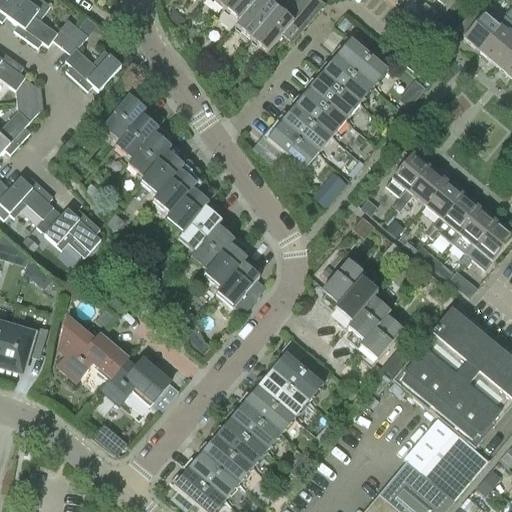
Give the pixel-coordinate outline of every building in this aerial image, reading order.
[(0,0),(0,25),(1,26),(5,20),(11,25),(28,0),(0,0)] [(33,0),(28,0),(11,25),(17,29),(12,35),(36,53),(41,47),(47,51),(51,45),(60,52),(76,32),(66,24),(55,38),(37,25),(49,11),(33,0)] [(206,0),(221,12),(230,0),(206,0)] [(230,0),(221,12),(235,24),(231,29),(232,30),(257,0),(230,0)] [(248,43),(274,12),(260,0),(257,0),(232,30),(248,43)] [(315,0),(300,0),(284,20),(291,26),(281,37),(291,46),(324,7),(315,0)] [(422,31),(436,15),(424,6),(411,22),(422,31)] [(274,12),(248,43),(264,57),(281,37),(291,26),(284,20),(274,12)] [(176,15),(170,23),(177,29),(184,22),(176,15)] [(462,41),(479,55),(501,30),(504,33),(511,25),(504,19),(497,27),(483,15),(462,41)] [(85,21),(76,32),(85,40),(86,40),(95,29),(85,21)] [(496,69),(511,50),(511,39),(504,33),(501,30),(479,55),(496,69)] [(76,32),(60,52),(69,59),(64,65),(69,70),(64,76),(86,96),(91,90),(97,96),(120,71),(103,55),(91,69),(75,54),(86,41),(76,32)] [(336,60),(373,91),(387,74),(350,43),(344,50),(339,47),(331,56),(336,60)] [(511,50),(496,69),(511,82),(511,50)] [(0,84),(14,95),(15,104),(40,103),(39,91),(35,91),(23,83),(24,82),(18,78),(22,72),(0,55),(0,84)] [(211,57),(210,61),(210,65),(211,66),(212,68),(212,69),(213,70),(214,71),(215,71),(216,72),(217,72),(217,73),(218,74),(220,74),(221,74),(225,70),(226,69),(226,68),(227,67),(227,66),(223,61),(222,61),(221,60),(218,58),(218,57),(217,57),(216,56),(215,55),(213,55),(212,56),(211,57)] [(317,73),(321,77),(359,107),(373,91),(336,60),(330,67),(325,64),(317,73)] [(308,93),(345,124),(359,107),(321,77),(315,84),(311,81),(303,90),(308,93)] [(408,106),(422,87),(415,81),(401,101),(408,106)] [(228,94),(227,95),(227,97),(228,99),(229,101),(230,102),(232,104),(233,104),(234,106),(236,107),(237,105),(240,102),(240,99),(239,95),(238,93),(237,93),(236,91),(235,91),(235,90),(233,89),(232,90),(228,94)] [(294,110),(331,141),(345,124),(308,93),(302,101),(297,97),(289,107),(294,110)] [(113,151),(143,115),(140,112),(146,105),(133,94),(101,132),(117,145),(113,150),(113,151)] [(40,103),(15,104),(16,115),(1,132),(0,130),(0,157),(3,154),(9,159),(29,137),(23,132),(28,127),(28,126),(38,115),(42,115),(40,103)] [(280,127),(317,158),(331,141),(294,110),(288,118),(283,114),(275,123),(280,127)] [(143,115),(113,151),(129,164),(125,168),(126,169),(156,133),(153,130),(159,123),(146,112),(143,115)] [(317,158),(280,127),(273,135),(269,131),(261,140),(303,175),(317,158)] [(139,188),(169,152),(166,149),(172,142),(158,131),(156,133),(126,169),(142,183),(138,187),(139,188)] [(152,206),(182,171),(179,168),(185,161),(171,149),(169,152),(139,188),(155,201),(151,206),(152,206)] [(407,195),(429,170),(412,156),(390,181),(383,189),(397,201),(404,193),(407,195)] [(164,224),(194,189),(191,186),(197,178),(185,168),(182,171),(152,206),(167,220),(164,224)] [(424,209),(445,184),(429,170),(407,195),(404,193),(397,201),(404,207),(411,199),(424,209)] [(0,185),(0,210),(13,222),(25,209),(41,224),(52,212),(47,207),(51,202),(29,182),(24,187),(19,182),(8,193),(0,185)] [(445,184),(424,209),(437,220),(441,223),(462,198),(445,184)] [(181,239),(207,208),(203,205),(210,198),(197,186),(194,189),(164,224),(180,238),(177,243),(181,239)] [(321,193),(313,202),(323,211),(331,202),(321,193)] [(450,247),(479,212),(462,198),(441,223),(437,220),(431,229),(438,235),(437,236),(450,247)] [(404,207),(397,201),(391,209),(398,215),(404,207)] [(366,203),(359,211),(369,219),(376,211),(366,203)] [(190,261),(220,227),(216,224),(223,216),(210,205),(207,208),(181,239),(177,243),(193,257),(190,261)] [(41,224),(35,231),(44,239),(43,239),(60,254),(67,247),(79,257),(89,256),(99,244),(94,239),(99,234),(77,214),(72,219),(66,214),(61,220),(52,212),(41,224)] [(479,212),(450,247),(463,257),(471,248),(474,251),(495,225),(479,212)] [(203,280),(233,245),(229,242),(235,234),(223,223),(220,227),(190,261),(206,275),(202,279),(203,280)] [(511,240),(511,239),(495,225),(474,251),(471,248),(463,257),(458,264),(465,270),(470,263),(484,274),(511,240)] [(431,242),(437,236),(438,235),(431,229),(424,236),(431,242)] [(0,239),(0,263),(24,271),(27,261),(0,239)] [(26,239),(17,250),(29,259),(37,248),(26,239)] [(233,245),(203,280),(218,293),(214,297),(215,298),(245,263),(242,260),(248,252),(236,241),(233,245)] [(420,249),(413,257),(429,270),(430,270),(436,263),(420,249)] [(245,263),(215,298),(232,312),(233,311),(256,284),(259,281),(254,277),(260,270),(248,260),(245,263)] [(332,316),(364,278),(347,263),(321,294),(325,297),(319,304),(332,316)] [(436,263),(430,270),(447,285),(453,277),(436,263)] [(30,276),(29,276),(29,277),(29,278),(30,279),(31,280),(33,279),(33,280),(30,280),(30,281),(32,283),(35,285),(36,286),(37,287),(39,288),(41,288),(42,287),(42,286),(44,282),(45,280),(45,277),(44,276),(43,275),(42,275),(42,274),(41,274),(41,273),(40,273),(39,273),(38,272),(37,271),(36,271),(35,270),(34,270),(34,269),(33,270),(32,269),(30,271),(30,272),(29,273),(29,274),(30,274),(30,276)] [(344,335),(376,296),(361,283),(364,278),(332,316),(333,316),(334,314),(337,317),(331,324),(344,335)] [(465,278),(455,291),(468,302),(478,289),(465,278)] [(58,290),(74,305),(81,296),(66,282),(58,290)] [(256,284),(233,311),(242,318),(264,291),(256,284)] [(357,354),(389,315),(373,302),(377,297),(376,296),(344,335),(345,335),(347,333),(349,335),(343,342),(357,354)] [(186,313),(178,324),(186,330),(194,320),(186,313)] [(474,453),(511,406),(511,364),(450,313),(391,384),(474,453)] [(389,315),(357,354),(359,352),(362,354),(356,361),(370,372),(402,334),(386,320),(390,316),(389,315)] [(62,325),(55,354),(64,361),(57,370),(75,386),(90,368),(109,384),(123,367),(125,365),(96,341),(95,342),(67,319),(62,325)] [(8,326),(0,352),(0,371),(21,378),(28,355),(40,359),(47,335),(33,331),(33,333),(8,326)] [(203,345),(195,355),(202,361),(211,351),(203,345)] [(402,365),(391,355),(378,372),(389,381),(402,365)] [(266,371),(307,407),(321,390),(284,359),(278,367),(273,363),(266,371)] [(109,384),(99,395),(104,398),(113,407),(118,410),(130,395),(149,411),(150,410),(160,398),(166,390),(168,388),(139,365),(132,374),(123,367),(109,384)] [(307,407),(266,371),(265,372),(270,376),(264,383),(259,379),(251,388),(293,423),(307,407)] [(293,423),(251,388),(251,389),(256,392),(250,399),(245,396),(238,404),(280,440),(293,423)] [(166,390),(160,398),(167,401),(172,395),(166,390)] [(280,440),(238,404),(238,405),(242,409),(236,416),(231,412),(224,421),(266,456),(280,440)] [(266,456),(224,421),(223,422),(228,425),(222,432),(218,428),(210,438),(252,473),(266,456)] [(252,473),(210,438),(209,438),(214,442),(208,449),(204,445),(196,455),(237,490),(252,473)] [(117,440),(106,453),(115,460),(125,447),(117,440)] [(511,466),(511,448),(498,465),(507,473),(511,466)] [(237,490),(196,455),(195,455),(200,459),(194,466),(190,462),(182,471),(224,506),(237,490)] [(218,511),(224,506),(182,471),(186,475),(180,482),(176,478),(168,488),(175,494),(191,508),(196,511),(218,511)] [(406,474),(382,504),(392,511),(451,511),(452,511),(406,474)] [(482,483),(491,491),(499,482),(490,474),(482,483)] [(491,491),(482,483),(474,493),(483,500),(491,491)] [(181,511),(187,511),(191,508),(175,494),(169,501),(181,511)] [(374,511),(382,503),(376,499),(365,511),(374,511)] [(382,503),(374,511),(392,511),(382,504),(382,503)]
